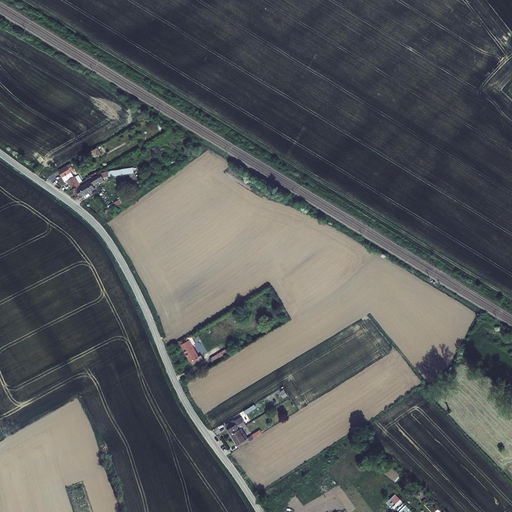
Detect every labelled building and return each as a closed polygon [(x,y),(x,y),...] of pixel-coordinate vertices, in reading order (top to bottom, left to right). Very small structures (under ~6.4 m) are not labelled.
[(89,151),(91,155),(96,153),(97,155),(103,152),(101,146),(89,151)] [(76,167),(65,174),(69,181),(78,176),(77,175),(80,173),(76,167)] [(75,190),(80,198),(92,192),(90,188),(100,182),(110,176),(107,172),(80,187),(78,188),(78,189),(75,190)] [(76,184),(73,179),(66,184),(69,189),(74,199),(80,198),(75,190),(73,186),(76,184)] [(108,205),(109,208),(121,203),(119,199),(108,205)] [(199,352),(197,353),(190,339),(183,343),(185,346),(184,346),(192,363),(202,357),(199,352)] [(226,349),(210,357),(213,363),(229,355),(226,349)] [(284,398),(288,395),(285,389),(280,391),(284,398)] [(235,420),(227,425),(233,434),(242,428),(246,426),(244,422),(246,421),(244,417),(236,422),(235,420)] [(242,428),(233,434),(242,449),(263,436),(261,432),(249,440),(242,428)] [(395,510),(396,511),(415,511),(399,495),(389,504),(395,510)]
